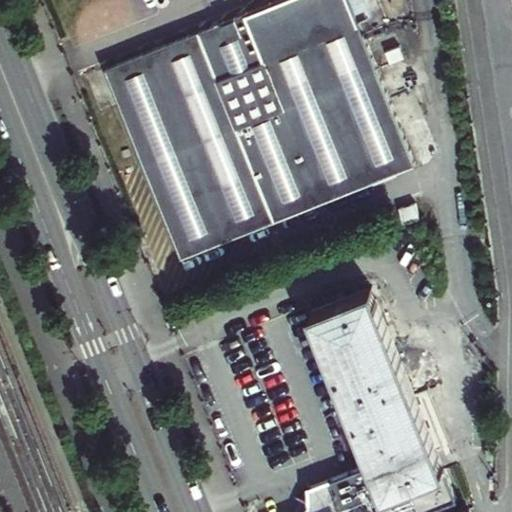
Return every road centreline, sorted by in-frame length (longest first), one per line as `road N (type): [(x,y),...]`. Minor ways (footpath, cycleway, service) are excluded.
road 1 (secondary): [(199,511),(0,18)]
road 2 (secondary): [(0,115),(158,511)]
